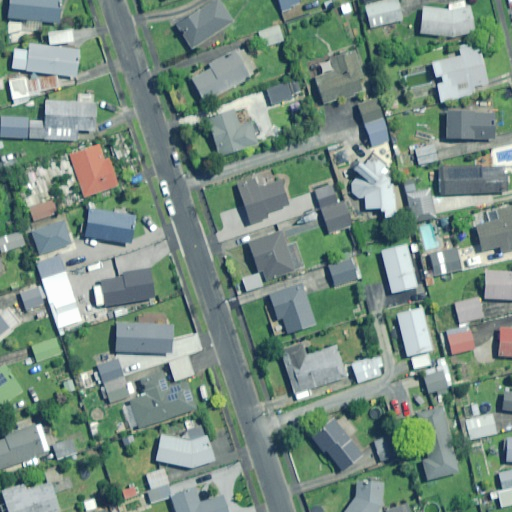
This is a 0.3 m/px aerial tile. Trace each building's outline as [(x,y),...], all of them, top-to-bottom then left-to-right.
[(59,0),(9,0),(7,19),(57,24),(59,0)] [(214,0),(174,26),(190,50),(233,22),(218,0),(214,0)] [(298,0),(276,0),(280,13),(301,6),(298,0)] [(396,0),(394,0),(365,6),(370,28),(402,21),(396,0)] [(465,9),(464,2),(448,4),(448,11),(422,9),(420,35),(458,38),(474,32),(471,8),(465,9)] [(277,27),(257,33),(262,49),(282,43),(277,27)] [(70,30),(48,33),(49,46),(72,42),(70,30)] [(490,83),(480,42),(457,47),(460,57),(431,64),(434,78),(440,76),(442,83),(436,84),(440,103),(474,95),(472,87),(490,83)] [(27,46),(27,51),(14,50),(13,71),(76,76),(78,50),(27,46)] [(245,54),(242,48),(208,65),(210,70),(191,80),(203,103),(256,75),(255,73),(245,54)] [(336,101),(337,105),(345,104),(344,99),(362,95),(357,75),(361,74),(357,54),(311,64),(320,104),(336,101)] [(8,79),(11,100),(29,98),(28,94),(59,90),(57,79),(25,83),(24,77),(8,79)] [(289,100),(284,84),(266,89),(271,106),(289,100)] [(93,104),(93,96),(78,95),(78,104),(45,102),(44,120),(0,118),(0,125),(0,138),(76,142),(77,131),(95,132),(96,104),(93,104)] [(363,125),(382,118),(376,100),(357,106),(363,125)] [(252,147),(245,125),(238,127),(234,111),(206,120),(218,157),(252,147)] [(494,113),(447,113),(447,140),(494,140),(494,113)] [(382,118),(363,125),(371,149),(390,143),(382,118)] [(82,197),(118,186),(109,157),(104,158),(99,145),(68,155),(82,197)] [(438,162),(436,145),(415,148),(417,165),(438,162)] [(373,153),(366,161),(360,157),(353,165),(364,174),(357,175),(351,182),(352,191),(359,196),(365,196),(366,207),(381,204),(381,208),(385,208),(385,215),(397,215),(395,191),(393,191),(393,182),(390,182),(390,176),(381,170),(386,164),(373,153)] [(481,169),(480,166),(439,168),(440,196),(505,193),(504,168),(481,169)] [(258,189),(254,180),(246,182),(248,187),(237,191),(250,226),(268,219),(266,214),(288,206),(280,181),(258,189)] [(351,227),(336,183),(313,191),(328,235),(351,227)] [(429,190),(405,195),(410,223),(435,218),(429,190)] [(32,223),(40,220),(57,215),(52,201),(28,209),(32,223)] [(475,226),(479,245),(481,255),(499,252),(501,260),(511,257),(511,207),(497,211),(499,221),(475,226)] [(114,210),(114,213),(89,210),(85,238),(131,245),(135,216),(125,215),(126,212),(114,210)] [(72,242),(64,218),(32,229),(40,253),(72,242)] [(18,231),(0,239),(0,253),(1,255),(24,245),(18,231)] [(258,275),(261,274),(264,281),(294,271),(281,233),(248,244),(257,270),(258,275)] [(416,288),(406,245),(381,251),(391,294),(416,288)] [(456,248),(427,254),(432,278),(461,271),(456,248)] [(70,291),(60,256),(36,263),(46,298),(70,291)] [(326,266),(333,288),(360,279),(354,258),(326,266)] [(92,288),(96,308),(108,305),(109,308),(156,298),(149,269),(100,280),(101,286),(92,288)] [(511,300),(511,269),(511,270),(511,273),(485,272),(484,300),(511,300)] [(315,326),(303,284),(268,294),(276,321),(281,319),(286,335),(315,326)] [(43,305),(37,287),(19,293),(25,311),(43,305)] [(483,319),(479,299),(454,304),(458,324),(483,319)] [(407,359),(410,358),(413,371),(429,367),(426,354),(432,353),(422,309),(396,315),(407,359)] [(0,317),(0,335),(14,324),(5,313),(0,317)] [(173,355),(174,326),(116,324),(115,353),(173,355)] [(345,343),(340,326),(333,328),(338,345),(345,343)] [(474,350),(468,328),(446,333),(451,356),(474,350)] [(511,329),(499,329),(498,358),(511,358),(511,329)] [(61,354),(55,338),(31,347),(36,363),(61,354)] [(304,356),(300,344),(278,351),(293,396),(346,378),(336,346),(304,356)] [(382,367),(378,355),(351,365),(357,384),(380,376),(378,369),(382,367)] [(193,376),(187,356),(167,362),(174,382),(193,376)] [(103,401),(106,400),(107,404),(129,398),(117,360),(97,367),(103,386),(98,388),(103,401)] [(0,407),(22,393),(6,370),(0,374),(0,407)] [(447,389),(442,371),(423,377),(428,394),(447,389)] [(164,390),(159,373),(140,379),(145,396),(129,401),(131,407),(122,410),(129,431),(196,410),(187,382),(164,390)] [(511,388),(503,388),(501,411),(511,411),(511,388)] [(457,474),(444,412),(421,417),(431,460),(421,462),(425,481),(457,474)] [(496,434),(492,415),(465,422),(469,441),(496,434)] [(362,456),(332,418),(308,437),(321,454),(324,452),(341,473),(362,456)] [(0,470),(49,454),(40,424),(0,437),(0,470)] [(214,461),(206,438),(187,441),(160,436),(156,460),(191,469),(214,461)] [(395,458),(389,437),(373,442),(380,463),(395,458)] [(77,454),(72,440),(52,446),(56,460),(77,454)] [(173,493),(165,468),(147,473),(152,489),(148,490),(152,502),(171,496),(175,511),(229,511),(224,495),(201,502),(196,486),(173,493)] [(511,470),(498,474),(502,491),(489,494),(491,501),(498,499),(501,508),(511,505),(511,470)] [(376,511),(381,504),(380,475),(355,476),(356,493),(343,511),(376,511)] [(58,511),(50,483),(25,491),(23,485),(1,492),(7,511),(58,511)]
